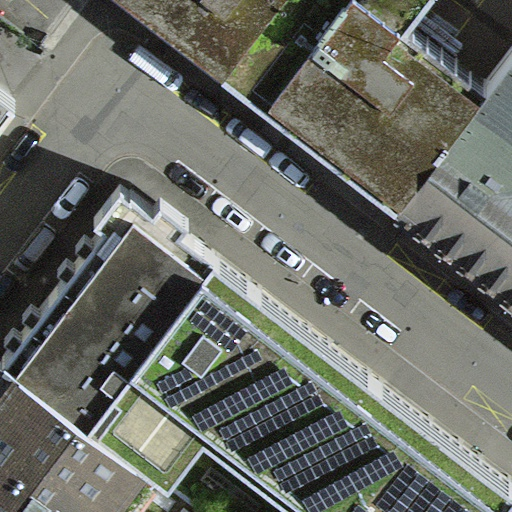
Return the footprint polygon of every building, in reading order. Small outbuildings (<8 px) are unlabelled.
[(121,0),(171,37),(214,70),(216,67),(219,69),(217,71),(346,169),(391,203),(394,204),(484,86),(402,24),(420,0),(121,0)] [(511,50),(484,86),(394,204),(393,206),(395,208),(511,297),(511,50)] [(0,95),(0,112),(8,102),(0,95)] [(0,359),(78,419),(206,253),(208,254),(209,253),(176,228),(183,219),(173,211),(155,197),(148,207),(126,190),(125,191),(115,184),(89,218),(99,225),(0,355),(0,359)] [(487,511),(509,484),(489,469),(226,268),(208,254),(206,253),(78,419),(201,511),(487,511)] [(201,511),(78,419),(0,359),(0,511),(201,511)] [(487,511),(511,511),(511,486),(509,484),(487,511)]
